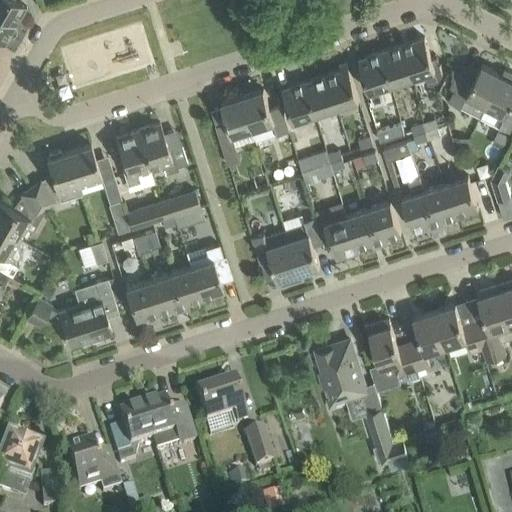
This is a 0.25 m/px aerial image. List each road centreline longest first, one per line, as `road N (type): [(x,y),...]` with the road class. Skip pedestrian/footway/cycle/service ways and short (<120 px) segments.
road 1 (residential): [(0,360),(49,387),(65,386),(511,243)]
road 2 (residential): [(14,96),(48,114),(77,114),(433,0)]
road 3 (residential): [(14,96),(50,34),(68,19),(130,0)]
